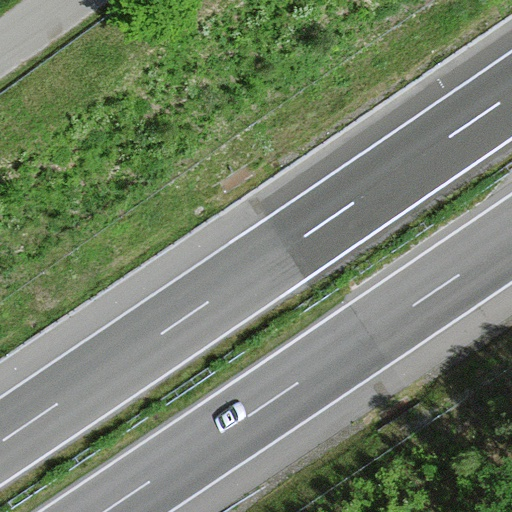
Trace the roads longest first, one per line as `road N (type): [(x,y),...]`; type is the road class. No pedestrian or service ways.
road 1 (motorway): [(511,94),(0,441)]
road 2 (motorway): [(104,511),(511,237)]
